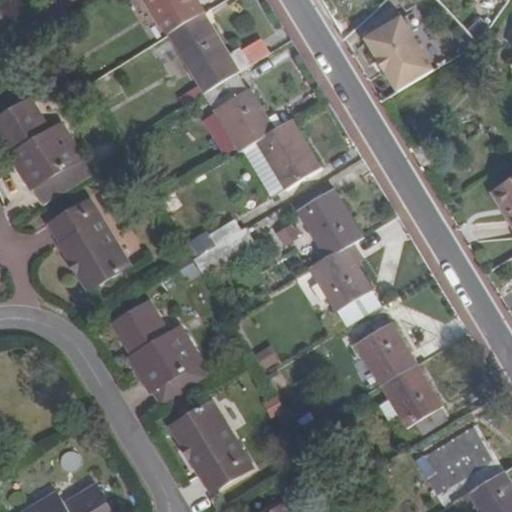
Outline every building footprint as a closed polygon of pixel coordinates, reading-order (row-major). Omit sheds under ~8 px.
[(149,0),(170,34),(204,13),(195,0),(149,0)] [(239,72),(251,65),(241,50),(240,48),(229,54),(204,13),(170,34),(201,85),(205,93),(239,72)] [(466,29),(479,42),(489,28),(477,16),(465,27),(466,29)] [(373,48),(401,92),(436,71),(409,26),(373,48)] [(241,50),(251,65),(268,54),(259,39),(241,50)] [(205,93),(240,151),(242,150),(281,126),(275,115),(268,119),(239,72),(205,93)] [(205,93),(201,85),(189,92),(193,100),(205,93)] [(83,163),(65,133),(53,140),(49,133),(35,109),(0,130),(0,131),(16,159),(19,163),(14,166),(31,194),(83,163)] [(281,126),(242,150),(272,196),(285,188),(287,190),(322,169),(291,120),(281,126)] [(61,126),(49,133),(53,140),(65,133),(61,126)] [(511,180),(499,189),(511,209),(511,213),(509,215),(511,220),(511,180)] [(511,213),(511,209),(499,189),(494,191),(509,215),(511,213)] [(300,211),(328,258),(354,242),(362,237),(334,190),(300,211)] [(91,204),(50,227),(90,292),(131,268),(91,204)] [(186,207),(182,227),(204,231),(208,211),(186,207)] [(218,246),(241,231),(234,219),(210,233),(218,246)] [(297,224),(279,235),(289,250),(307,239),(297,224)] [(255,246),(245,229),(241,231),(218,246),(194,260),(204,278),(255,246)] [(362,254),(354,242),(328,258),(311,268),(336,312),(345,327),(379,306),(370,291),(371,291),(352,260),(362,254)] [(185,291),(199,316),(213,308),(199,283),(185,291)] [(203,363),(186,335),(173,343),(168,335),(150,304),(114,327),(132,355),(128,358),(129,360),(134,358),(136,362),(132,364),(151,395),(203,363)] [(354,336),(358,343),(391,324),(387,317),(354,336)] [(383,386),(417,365),(391,323),(391,324),(358,343),(357,343),(383,386)] [(173,343),(186,335),(181,327),(168,335),(173,343)] [(267,368),(282,362),(275,346),(260,352),(267,368)] [(417,365),(383,386),(407,427),(414,423),(422,436),(448,421),(440,407),(442,406),(417,365)] [(174,431),(214,497),(254,474),(213,407),(174,431)] [(471,493),(496,478),(488,467),(481,471),(462,441),(428,462),(454,504),(471,493)] [(496,478),(471,493),(482,511),(511,511),(511,484),(505,472),(496,478)] [(115,511),(99,486),(70,504),(56,511),(55,511),(49,501),(29,511),(115,511)] [(62,492),(49,501),(55,511),(56,511),(70,504),(62,492)]
